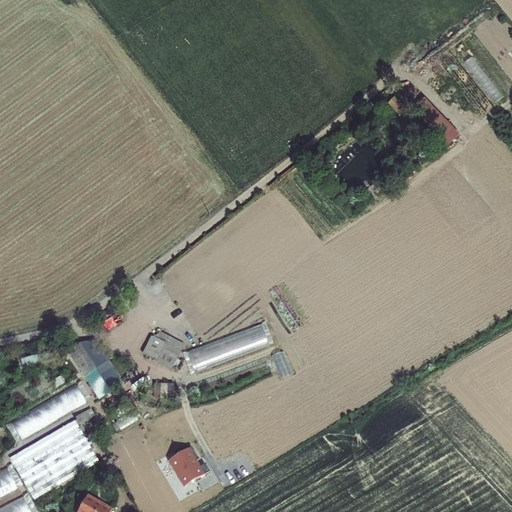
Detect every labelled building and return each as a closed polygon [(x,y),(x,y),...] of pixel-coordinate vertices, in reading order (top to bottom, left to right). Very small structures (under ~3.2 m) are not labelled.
[(496,102),(503,97),(475,56),(467,61),(496,102)] [(193,373),(275,344),(268,323),(185,352),(193,373)] [(166,343),(155,339),(146,357),(171,370),(177,358),(162,350),(166,343)] [(78,343),(66,349),(82,376),(107,363),(97,341),(78,343)] [(276,354),(280,377),(292,375),(288,352),(276,354)] [(13,421),(24,438),(87,400),(77,383),(13,421)] [(175,386),(153,385),(152,397),(174,398),(175,386)] [(74,421),(10,459),(35,500),(99,461),(78,425),(93,416),(89,410),(73,419),(74,421)] [(193,446),(170,460),(187,487),(210,474),(193,446)] [(0,497),(20,488),(10,468),(0,472),(0,497)] [(86,496),(77,511),(109,511),(111,509),(86,496)] [(0,511),(34,511),(28,497),(0,510),(0,511)]
